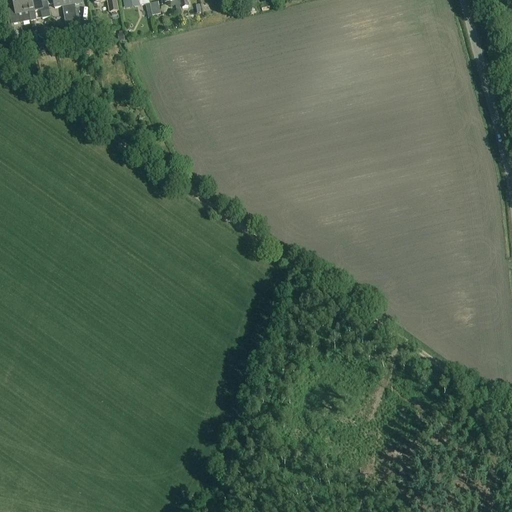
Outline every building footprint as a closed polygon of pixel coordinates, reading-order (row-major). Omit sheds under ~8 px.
[(13,0),(15,10),(9,11),(12,26),(31,22),(27,0),(13,0)] [(27,0),(31,22),(37,21),(35,12),(41,11),(43,20),(51,19),(49,7),(47,0),(27,0)] [(62,9),(65,26),(66,31),(72,30),(72,25),(67,0),(52,0),(54,10),(62,9)] [(67,0),(72,25),(77,24),(74,7),(83,5),(81,0),(67,0)] [(110,14),(119,12),(117,0),(111,1),(110,0),(93,0),(95,4),(108,2),(110,14)] [(178,2),(170,4),(171,8),(175,7),(177,16),(181,16),(178,2)] [(231,5),(224,7),(226,14),(233,12),(231,5)] [(84,24),(86,35),(94,33),(92,23),(84,24)] [(46,37),(49,52),(55,50),(53,36),(46,37)] [(32,42),(26,45),(28,50),(34,47),(32,42)]
